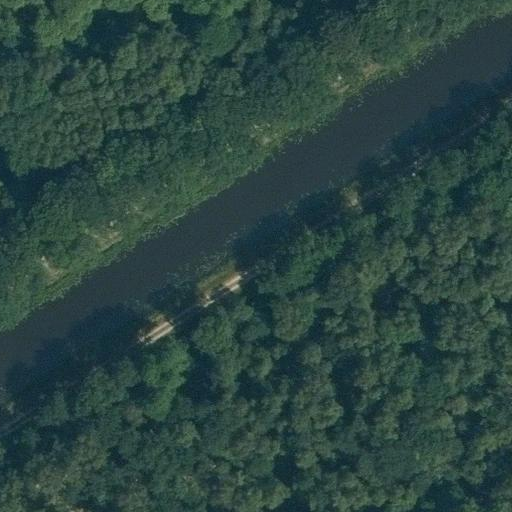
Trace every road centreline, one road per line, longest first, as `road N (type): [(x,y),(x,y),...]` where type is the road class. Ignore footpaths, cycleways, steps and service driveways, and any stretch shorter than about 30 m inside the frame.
road 1 (track): [(0,440),(511,114)]
road 2 (track): [(0,285),(453,0)]
